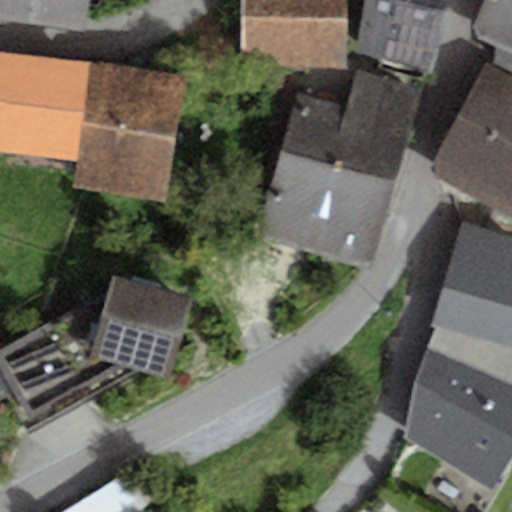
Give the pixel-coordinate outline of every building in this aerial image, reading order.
[(81,0),(0,0),(0,12),(79,23),(81,0)] [(341,0),(246,0),(245,68),(340,70),(341,0)] [(365,0),(358,56),(428,74),(445,0),(365,0)] [(511,0),(485,0),(471,34),(511,51),(511,0)] [(84,65),(0,53),(0,150),(70,161),(84,65)] [(511,77),(486,63),(426,172),(511,218),(511,77)] [(188,79),(97,65),(78,188),(169,203),(188,79)] [(345,110),(300,97),(284,153),(395,184),(422,90),(356,72),(345,110)] [(395,184),(284,153),(259,240),(370,272),(395,184)] [(511,237),(463,224),(433,321),(511,344),(511,237)] [(113,275),(107,295),(0,353),(0,377),(29,429),(128,375),(171,386),(196,298),(113,275)] [(511,344),(433,321),(431,326),(437,330),(416,382),(403,438),(492,490),(511,454),(511,344)] [(66,511),(138,511),(151,501),(127,470),(66,511)]
